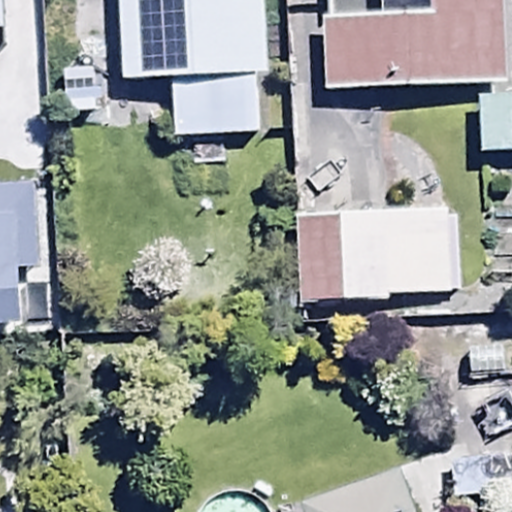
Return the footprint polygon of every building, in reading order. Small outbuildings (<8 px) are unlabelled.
[(258,136),(258,0),(120,0),(120,87),(171,87),(171,136),(258,136)] [(323,89),(502,86),(500,0),(429,0),(430,20),(322,23),(323,89)] [(0,331),(22,331),(20,276),(30,276),(28,188),(0,188),(0,331)] [(450,215),(294,220),(296,309),(452,304),(450,215)] [(466,351),(467,407),(511,406),(511,377),(500,377),(500,351),(466,351)]
